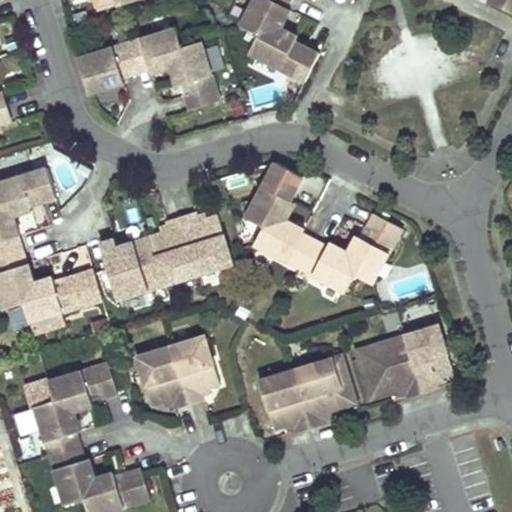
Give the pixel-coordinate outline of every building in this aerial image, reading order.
[(253,0),(243,20),(262,30),(252,48),(308,78),(323,48),(309,41),(306,47),(296,42),(300,36),(302,31),(286,23),(295,5),(291,3),(292,0),(253,0)] [(179,24),(82,53),(92,89),(128,78),(127,73),(153,65),(155,69),(175,63),(181,81),(185,79),(192,77),(196,90),(189,92),(193,106),(222,96),(204,38),(185,44),(179,24)] [(296,42),(306,47),(309,41),(300,36),(296,42)] [(196,90),(192,77),(185,79),(189,92),(196,90)] [(0,141),(1,141),(0,137),(0,121),(2,121),(12,118),(3,89),(0,89),(0,141)] [(60,193),(80,187),(70,158),(51,164),(60,193)] [(309,176),(279,160),(250,215),(266,224),(256,242),(345,290),(356,270),(374,280),(403,225),(377,212),(370,225),(376,228),(371,238),(365,235),(358,231),(349,247),(333,239),(331,243),(306,230),(308,226),(292,217),(300,201),(296,199),(290,196),(295,186),(301,189),(309,176)] [(49,166),(0,181),(0,282),(7,306),(28,300),(34,319),(105,296),(96,266),(67,275),(69,280),(58,284),(56,279),(54,272),(38,277),(33,259),(27,261),(18,233),(24,231),(19,214),(35,209),(33,202),(31,197),(42,193),(43,199),(58,194),(49,166)] [(295,186),(290,196),(296,199),(301,189),(295,186)] [(42,193),(31,197),(33,202),(43,199),(42,193)] [(117,234),(102,239),(120,297),(236,260),(221,212),(211,215),(202,218),(201,212),(199,209),(170,219),(170,220),(172,227),(163,230),(120,243),(117,234)] [(210,210),(201,212),(202,218),(211,215),(210,210)] [(160,223),(163,230),(172,227),(170,220),(160,223)] [(376,228),(370,225),(365,235),(371,238),(376,228)] [(69,280),(67,275),(56,279),(58,284),(69,280)] [(7,307),(12,330),(27,327),(22,304),(7,307)] [(439,323),(358,348),(373,397),(396,389),(405,387),(407,393),(408,396),(439,386),(438,383),(436,378),(445,375),(454,372),(439,323)] [(207,334),(141,354),(155,400),(166,397),(174,395),(176,402),(177,404),(205,396),(204,394),(202,387),(211,384),(221,381),(207,334)] [(341,354),(261,379),(276,427),(285,424),(295,421),(297,427),(298,430),(327,421),(326,419),(324,412),(333,410),(356,402),(341,354)] [(110,360),(53,378),(59,399),(38,405),(68,503),(89,496),(93,511),(105,511),(153,497),(144,466),(128,471),(130,475),(119,479),(118,474),(116,467),(99,473),(93,455),(89,457),(80,429),(85,428),(80,410),(96,405),(93,397),(92,393),(102,389),(104,394),(119,389),(110,360)] [(447,380),(445,375),(436,378),(438,383),(447,380)] [(213,391),(211,384),(202,387),(204,394),(213,391)] [(398,396),(407,393),(405,387),(396,389),(398,396)] [(168,404),(176,402),(174,395),(166,397),(168,404)] [(335,416),(333,410),(324,412),(326,419),(335,416)] [(287,430),(297,427),(295,421),(285,424),(287,430)]
